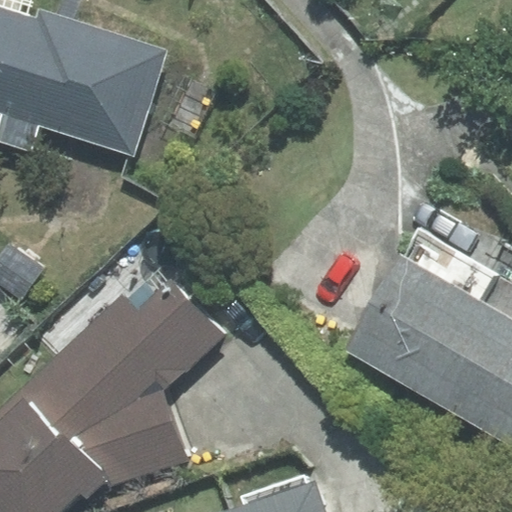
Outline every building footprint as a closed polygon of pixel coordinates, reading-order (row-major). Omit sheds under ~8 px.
[(36,17),(0,6),(0,141),(32,151),(39,125),(134,155),(165,51),(38,9),(36,17)] [(511,284),(416,230),(347,351),(511,444),(511,284)] [(10,244),(0,257),(0,284),(20,298),(42,268),(10,244)] [(225,336),(157,262),(0,405),(0,511),(62,511),(80,497),(85,503),(107,483),(186,456),(164,392),(225,336)] [(245,506),(226,511),(323,511),(314,483),(308,485),(305,476),(243,497),(245,506)]
